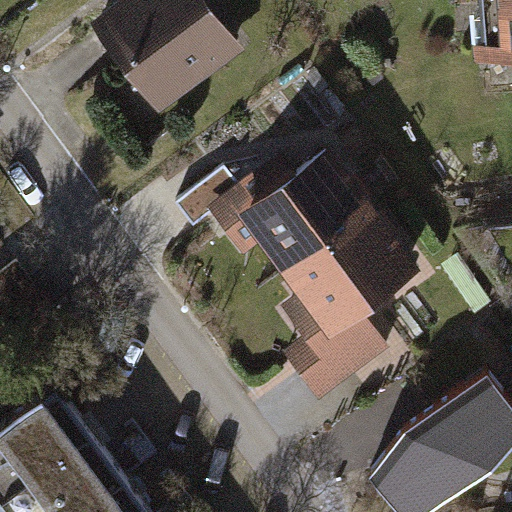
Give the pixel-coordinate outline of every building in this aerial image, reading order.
[(241,43),(208,0),(125,0),(94,24),(158,107),(241,43)] [(511,0),(471,0),(475,50),(511,47),(511,0)] [(425,269),(338,144),(301,170),(291,155),(218,206),(251,253),(269,241),(303,290),(281,305),(302,336),(280,352),(318,406),(397,351),(368,308),(425,269)] [(0,362),(62,316),(19,259),(0,273),(0,362)] [(434,511),(511,451),(511,377),(495,356),(415,419),(376,472),(407,511),(434,511)] [(156,511),(62,387),(0,434),(0,504),(6,511),(156,511)]
